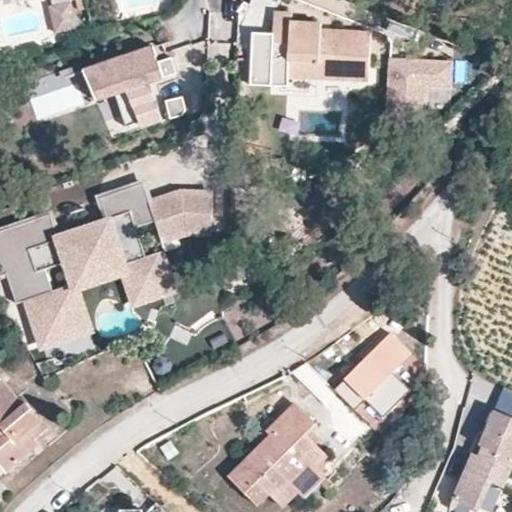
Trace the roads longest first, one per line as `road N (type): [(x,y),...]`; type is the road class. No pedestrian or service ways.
road 1 (residential): [(37,511),(130,432),(323,337),(479,173),(511,122)]
road 2 (unknown): [(417,511),(454,432),(443,210)]
